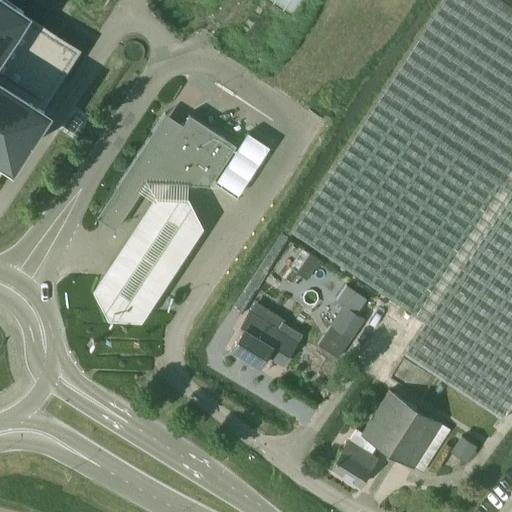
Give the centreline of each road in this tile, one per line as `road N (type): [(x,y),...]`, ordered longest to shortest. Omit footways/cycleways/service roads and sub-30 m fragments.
road 1 (unclassified): [(184,58),(216,67),(309,131),(183,321),(172,348),(174,371),(188,394),(349,511)]
road 2 (unclassified): [(0,201),(128,9)]
road 3 (unclassified): [(81,187),(153,77),(184,58)]
road 4 (secondary): [(261,511),(130,424)]
road 5 (unclassified): [(40,302),(81,187)]
